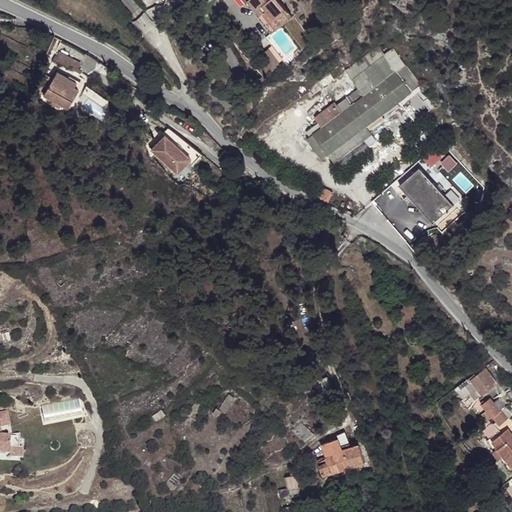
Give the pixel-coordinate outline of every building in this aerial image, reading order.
[(249,0),(262,15),(260,17),(273,33),(295,16),(281,0),(249,0)] [(269,43),(262,48),(274,62),(281,57),(269,43)] [(353,80),(385,56),(380,47),(346,72),(353,80)] [(395,49),(385,56),(397,72),(407,65),(395,49)] [(53,60),(75,70),(79,62),(57,53),(53,60)] [(413,92),(422,86),(407,65),(397,72),(385,56),(353,80),(359,89),(351,96),(338,105),(335,102),(326,108),(334,119),(323,127),(320,121),(307,131),(311,136),(309,138),(324,158),(331,154),(336,161),(366,139),(365,136),(372,131),(368,126),(370,124),(376,131),(405,110),(399,102),(407,96),(413,92)] [(43,72),(45,65),(43,64),(40,71),(37,78),(40,78),(43,72)] [(43,96),(52,101),(68,110),(79,89),(75,86),(78,82),(70,78),(57,70),(57,71),(53,77),(43,96)] [(330,75),(320,82),(324,88),(334,80),(330,75)] [(335,102),(338,105),(351,96),(347,90),(334,100),(335,102)] [(334,119),(326,108),(316,116),(320,121),(323,127),(334,119)] [(198,160),(203,155),(201,153),(197,150),(193,147),(189,144),(185,141),(182,137),(178,134),(174,132),(174,131),(169,128),(164,134),(166,135),(192,159),(189,162),(193,165),(195,163),(198,160)] [(192,159),(166,135),(152,151),(178,174),(189,162),(192,159)] [(371,146),(366,139),(336,161),(341,168),(371,146)] [(442,158),(431,146),(418,157),(429,169),(442,158)] [(454,205),(421,167),(402,184),(410,193),(405,197),(410,203),(414,198),(435,221),(454,205)] [(322,186),(317,195),(328,201),(333,193),(322,186)] [(454,205),(435,221),(439,227),(459,210),(454,205)] [(482,397),(496,385),(485,371),(464,387),(463,385),(455,390),(464,401),(471,395),(475,401),(481,396),(482,397)] [(325,402),(338,396),(328,377),(315,382),(325,402)] [(221,409),(218,415),(221,417),(233,396),(232,395),(222,411),(221,409)] [(493,418),(506,409),(499,400),(494,405),(491,401),(483,407),(489,416),(483,420),(486,424),(489,422),(493,418)] [(511,415),(506,409),(493,418),(499,425),(508,418),(508,417),(511,415)] [(7,413),(0,414),(0,454),(9,456),(10,450),(18,452),(20,440),(12,439),(1,437),(0,432),(0,425),(9,424),(7,413)] [(343,445),(351,442),(346,431),(339,435),(335,436),(336,439),(340,437),(343,445)] [(505,458),(511,467),(511,433),(510,431),(503,437),(494,443),(499,450),(496,453),(495,453),(501,462),(502,461),(505,458)] [(489,443),(496,453),(499,450),(494,443),(503,437),(501,433),(489,443)] [(319,462),(326,480),(369,461),(362,444),(352,447),(351,442),(343,445),(340,437),(336,439),(325,444),(329,456),(326,457),(327,458),(319,462)] [(18,452),(10,450),(9,456),(9,459),(21,461),(22,452),(18,452)] [(502,461),(511,473),(511,467),(505,458),(502,461)] [(298,475),(289,476),(292,492),(303,490),(300,487),(298,475)] [(292,492),(293,499),(303,497),(303,490),(292,492)]
